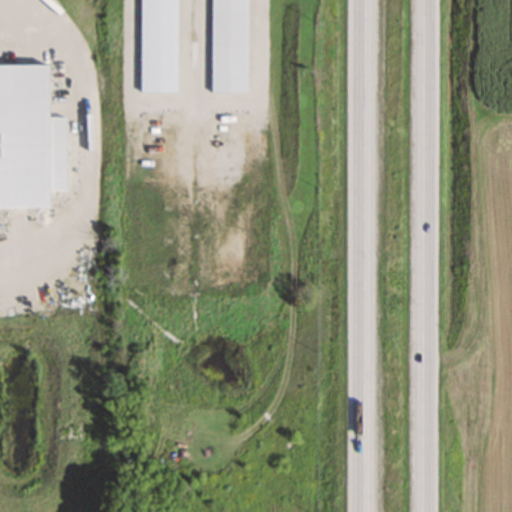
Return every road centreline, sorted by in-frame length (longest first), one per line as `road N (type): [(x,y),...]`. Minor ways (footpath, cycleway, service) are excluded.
road 1 (trunk): [(420,511),(426,0)]
road 2 (trunk): [(365,0),(362,511)]
